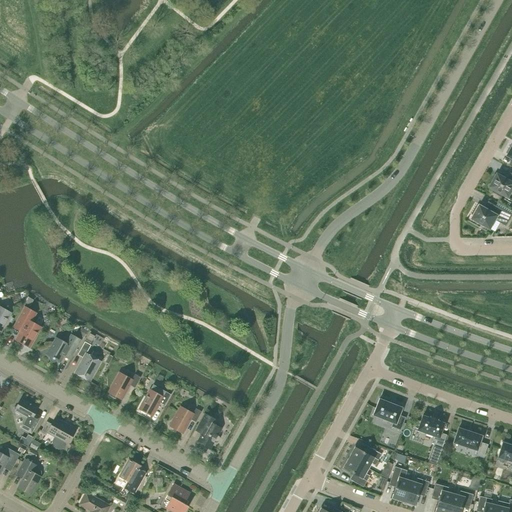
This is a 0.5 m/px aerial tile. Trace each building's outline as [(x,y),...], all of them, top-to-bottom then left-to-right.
[(492,184),(490,188),(494,190),(493,192),(502,197),(503,195),(508,198),(511,191),(511,177),(510,181),(498,174),(497,175),(494,174),(490,183),(492,184)] [(477,206),(472,214),(474,215),(472,219),(491,230),(496,220),(506,226),(511,215),(496,206),(493,212),(480,205),(479,207),(477,206)] [(0,332),(1,333),(12,313),(8,311),(8,310),(8,308),(4,306),(2,307),(2,308),(0,306),(0,332)] [(25,307),(14,327),(21,331),(16,340),(30,348),(41,327),(31,322),(36,313),(25,307)] [(83,338),(87,331),(81,327),(77,334),(83,338)] [(92,341),(95,336),(89,332),(86,338),(92,341)] [(49,356),(50,360),(53,359),(54,359),(60,362),(64,355),(68,349),(74,352),(81,340),(71,335),(66,343),(56,338),(46,354),(49,356)] [(93,372),(94,373),(101,362),(86,354),(91,345),(85,342),(78,355),(83,358),(81,362),(80,365),(81,365),(76,373),(75,373),(89,381),(90,381),(89,380),(93,372)] [(107,353),(103,360),(109,363),(113,356),(107,353)] [(110,395),(115,398),(116,396),(121,399),(129,385),(135,388),(141,377),(135,374),(132,380),(120,373),(109,392),(111,393),(110,395)] [(162,397),(150,390),(139,409),(152,416),(160,402),(165,405),(171,395),(165,391),(162,397)] [(38,408),(21,399),(16,407),(14,407),(16,415),(21,414),(27,417),(21,427),(31,432),(37,422),(32,419),(38,408)] [(402,409),(379,400),(373,416),(392,423),(391,427),(401,431),(405,418),(399,416),(402,409)] [(193,414),(181,407),(170,426),(182,433),(190,419),(196,422),(201,412),(196,409),(193,414)] [(214,442),(215,443),(217,442),(219,439),(219,437),(217,436),(221,429),(214,424),(216,420),(205,414),(196,431),(202,434),(197,442),(210,449),(214,442)] [(442,447),(446,435),(440,433),(444,424),(444,423),(443,423),(436,421),(437,419),(431,417),(430,419),(423,416),(417,430),(418,430),(434,436),(431,443),(442,447)] [(40,432),(46,435),(47,433),(68,444),(76,430),(55,418),(53,423),(52,425),(46,422),(40,432)] [(480,442),(481,436),(472,433),(473,433),(467,431),(458,428),(454,443),(477,450),(475,455),(484,458),(488,445),(480,442)] [(29,446),(36,450),(39,443),(33,440),(29,446)] [(510,445),(502,443),(498,457),(499,458),(499,460),(500,462),(504,463),(506,462),(507,460),(511,461),(511,445),(510,445)] [(351,456),(350,458),(369,469),(372,463),(375,465),(381,454),(370,448),(367,454),(359,450),(360,449),(355,446),(350,455),(351,456)] [(74,456),(77,451),(70,447),(67,452),(74,456)] [(0,472),(5,464),(12,468),(20,455),(7,448),(3,455),(0,453),(0,472)] [(27,455),(35,458),(37,453),(30,449),(27,455)] [(439,466),(444,453),(436,450),(431,463),(439,466)] [(369,469),(350,458),(348,460),(347,460),(342,469),(347,472),(347,471),(355,475),(352,481),(363,487),(369,476),(366,474),(369,469)] [(32,463),(25,459),(18,472),(25,476),(22,480),(18,488),(31,495),(41,477),(39,476),(41,474),(41,472),(40,470),(35,467),(34,469),(30,466),(32,463)] [(129,459),(119,477),(132,484),(128,490),(134,493),(140,482),(135,479),(142,467),(129,459)] [(401,500),(403,501),(410,480),(404,478),(407,471),(395,467),(389,483),(396,485),(393,493),(392,493),(390,498),(400,501),(401,500)] [(410,480),(403,501),(406,502),(405,503),(415,506),(417,501),(416,500),(419,492),(425,494),(429,482),(417,478),(416,482),(410,480)] [(474,478),(472,489),(480,491),(482,480),(474,478)] [(173,484),(165,499),(169,502),(166,507),(173,511),(185,511),(188,506),(184,504),(190,493),(173,484)] [(447,511),(453,493),(447,491),(448,487),(435,484),(432,496),(439,498),(436,507),(435,506),(434,511),(447,511)] [(453,493),(447,511),(459,511),(462,505),(469,507),(473,495),(460,491),(459,494),(453,493)] [(86,493),(80,504),(91,511),(106,511),(110,506),(86,493)] [(115,495),(113,499),(123,504),(125,500),(115,495)] [(494,511),(497,504),(490,503),(491,499),(480,496),(477,509),(483,510),(482,511),(494,511)] [(497,504),(494,511),(511,511),(511,500),(510,500),(509,503),(498,501),(497,504)]
